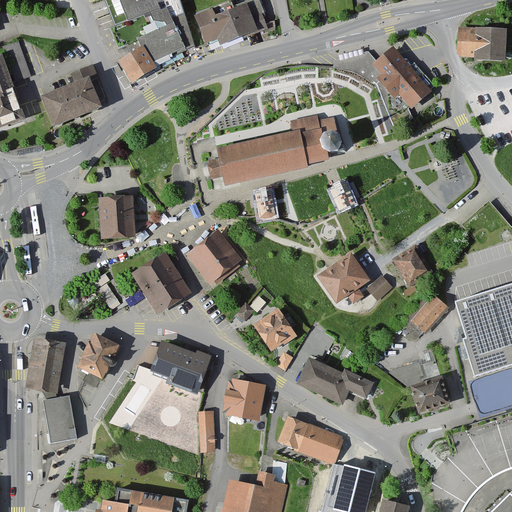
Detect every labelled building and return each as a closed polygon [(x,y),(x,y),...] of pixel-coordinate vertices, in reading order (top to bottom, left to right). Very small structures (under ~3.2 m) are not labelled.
[(112,29),(122,50),(139,40),(145,49),(123,63),(138,86),(200,53),(178,0),(107,0),(110,6),(119,26),(112,29)] [(219,12),(201,19),(211,46),(223,42),(225,47),(263,33),(253,7),(221,19),(219,12)] [(511,30),(462,28),(461,59),(510,61),(511,30)] [(33,79),(17,43),(0,50),(0,128),(0,129),(33,115),(20,84),(33,79)] [(333,63),(334,68),(374,85),(376,83),(392,106),(399,100),(412,115),(431,96),(392,52),(374,67),(369,54),(364,56),(363,52),(337,58),(338,62),(333,63)] [(44,103),(57,135),(103,117),(91,85),(44,103)] [(219,192),(324,168),(323,166),(331,165),(334,162),(335,158),(334,156),(341,154),(333,121),(317,124),(317,121),(289,127),(292,139),(212,158),(214,165),(206,167),(210,183),(217,181),(219,192)] [(42,145),(18,150),(19,156),(44,151),(42,145)] [(347,186),(330,194),(338,211),(355,204),(347,186)] [(271,194),(255,197),(257,207),(259,216),(260,220),(266,221),(270,220),(272,219),(276,217),(271,194)] [(130,241),(135,241),(134,238),(134,233),(133,201),(100,203),(102,243),(130,241)] [(501,217),(489,203),(468,221),(462,227),(474,240),(480,235),(501,217)] [(189,257),(212,288),(244,263),(221,232),(189,257)] [(401,272),(411,286),(436,269),(419,245),(394,262),(401,272)] [(476,251),(467,254),(471,265),(479,262),(476,251)] [(165,256),(132,277),(142,293),(144,296),(157,317),(190,296),(178,276),(165,256)] [(370,283),(351,257),(318,280),(337,306),(349,298),(354,305),(363,299),(358,291),(370,283)] [(368,291),(377,302),(393,289),(384,278),(368,291)] [(79,284),(76,280),(65,288),(67,292),(79,284)] [(511,285),(457,303),(468,339),(464,340),(475,375),(511,363),(511,285)] [(450,308),(434,293),(400,330),(416,344),(450,308)] [(77,298),(73,297),(70,299),(69,302),(71,306),(75,307),(78,305),(79,301),(77,298)] [(256,313),(246,305),(237,317),(247,324),(256,313)] [(256,327),(274,354),(301,336),(283,310),(274,316),(256,327)] [(79,371),(104,383),(119,350),(95,338),(79,371)] [(29,389),(60,394),(69,344),(38,339),(29,389)] [(193,352),(167,342),(165,349),(155,374),(175,381),(173,386),(200,396),(215,358),(201,353),(200,355),(193,352)] [(292,359),(284,354),(277,366),(285,371),(292,359)] [(346,376),(313,360),(301,385),(316,392),(346,407),(350,397),(352,394),(367,401),(375,384),(348,371),(346,376)] [(414,388),(421,414),(455,405),(448,379),(414,388)] [(268,386),(234,380),(231,397),(228,416),(263,421),(265,406),(266,402),(268,386)] [(44,401),(51,444),(77,440),(69,397),(44,401)] [(214,412),(200,413),(203,455),(217,454),(214,412)] [(511,468),(511,415),(448,435),(463,484),(511,468)] [(299,420),(291,416),(280,444),(334,466),(345,438),(319,428),(299,420)] [(364,511),(373,474),(345,467),(335,508),(350,511),(364,511)] [(511,511),(511,472),(507,474),(495,480),(485,487),(472,498),(465,508),(462,511),(511,511)] [(258,487),(233,481),(225,511),(280,511),(287,487),(276,484),(277,477),(262,473),(258,487)] [(190,511),(192,501),(123,489),(121,501),(105,498),(102,511),(190,511)] [(406,511),(408,507),(381,501),(378,511),(406,511)]
